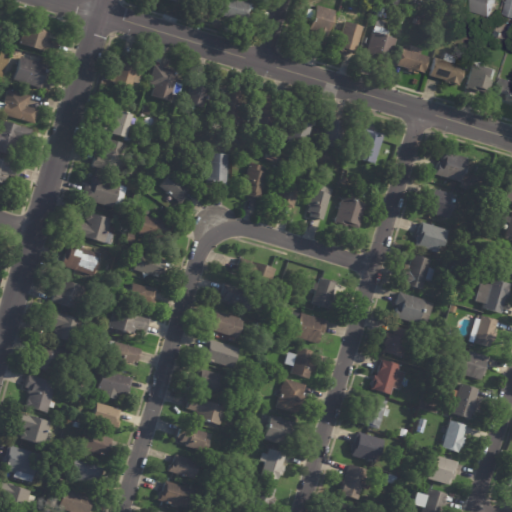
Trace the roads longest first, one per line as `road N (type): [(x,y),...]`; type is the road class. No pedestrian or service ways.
road 1 (residential): [(375,266),(211,217),(123,511)]
road 2 (residential): [(511,137),(60,0)]
road 3 (residential): [(422,110),(300,511)]
road 4 (tertiary): [(106,0),(0,345)]
road 5 (residential): [(511,382),(472,511)]
